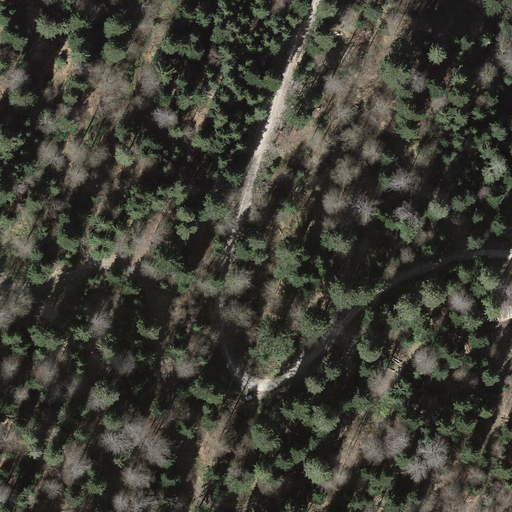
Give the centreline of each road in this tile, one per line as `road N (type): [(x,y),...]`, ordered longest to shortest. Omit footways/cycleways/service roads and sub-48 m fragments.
road 1 (track): [(511,321),(447,336),(417,353),(271,497),(235,509),(200,496),(184,474),(152,307),(133,267),(104,263),(21,282),(0,278)]
road 2 (unclassified): [(318,0),(250,176),(225,269),(220,315),(236,377),(259,387),(284,381),(368,299),(422,268),(511,256)]
